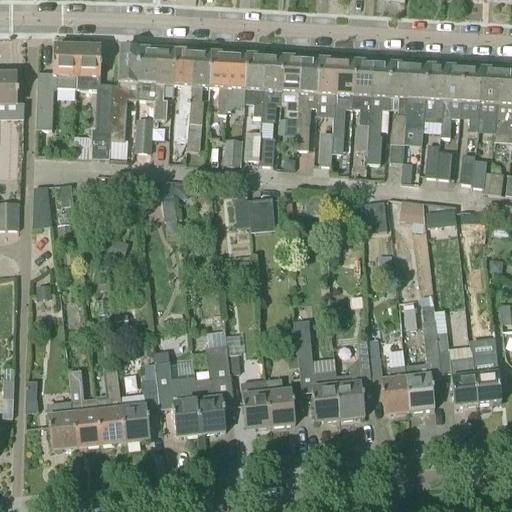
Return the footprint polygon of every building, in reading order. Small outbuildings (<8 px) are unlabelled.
[(53,71),(52,78),(37,78),(35,134),(51,135),(53,97),(56,93),(75,94),(77,52),(53,51),(53,66),(52,66),(51,71),(53,71)] [(91,142),(73,141),(73,149),(72,149),(71,163),(107,164),(108,146),(111,90),(99,89),(100,68),(100,53),(77,52),(75,94),(97,95),(96,133),(91,134),(91,142)] [(111,90),(108,146),(124,148),(126,104),(136,105),(138,54),(120,53),(118,91),(111,90)] [(153,106),(156,55),(138,54),(136,105),(153,106)] [(156,55),(153,106),(152,124),(165,125),(166,105),(162,105),(163,89),(172,90),(174,57),(156,55)] [(174,57),(172,90),(180,90),(177,119),(175,119),(172,146),(188,147),(192,58),(174,57)] [(208,93),(210,59),(192,58),(188,147),(188,156),(198,157),(202,106),(201,106),(201,92),(208,93)] [(229,60),(210,59),(208,93),(218,93),(217,119),(225,120),(225,116),(229,60)] [(234,111),(243,112),(244,108),(246,61),(229,60),(225,116),(229,116),(234,111)] [(253,109),(252,121),(261,122),(264,62),(246,61),(244,108),(253,109)] [(271,142),(272,128),(273,109),(280,109),(283,63),(264,62),(261,122),(261,138),(259,166),(259,170),(271,171),(273,142),(271,142)] [(283,63),(280,109),(287,110),(287,121),(297,122),(300,64),(283,63)] [(300,64),(297,122),(296,155),(307,156),(309,113),(316,114),(319,65),(300,64)] [(319,65),(316,114),(315,121),(333,122),(336,66),(319,65)] [(333,122),(332,138),(332,143),(342,144),(343,114),(352,115),(355,67),(336,66),(333,122)] [(359,115),(357,154),(367,155),(373,68),(355,67),(352,115),(359,115)] [(380,115),(383,115),(387,116),(390,69),(373,68),(367,155),(366,169),(379,169),(381,141),(379,141),(380,115)] [(390,69),(387,116),(388,116),(389,102),(397,103),(396,119),(392,118),(388,167),(401,168),(409,71),(390,69)] [(427,72),(409,71),(401,168),(402,168),(403,149),(421,151),(423,126),(427,72)] [(427,72),(423,126),(441,128),(441,127),(445,73),(427,72)] [(440,142),(441,142),(449,143),(450,124),(460,124),(463,74),(445,73),(441,127),(441,128),(440,142)] [(480,75),(463,74),(460,124),(468,124),(468,137),(476,137),(477,124),(480,75)] [(498,76),(480,75),(477,124),(476,137),(494,139),(496,124),(498,76)] [(511,76),(498,76),(496,124),(494,139),(493,147),(510,148),(511,131),(511,76)] [(0,79),(0,108),(17,108),(17,99),(18,99),(18,95),(17,95),(17,80),(0,79)] [(150,159),(152,124),(136,124),(134,159),(150,159)] [(261,138),(246,137),(244,165),(259,166),(261,138)] [(331,171),(332,143),(332,138),(320,137),(318,170),(331,171)] [(224,144),(222,170),(240,171),(241,145),(224,144)] [(424,182),(435,183),(438,157),(439,151),(427,149),(424,182)] [(450,158),(438,157),(435,183),(448,184),(450,158)] [(462,159),(458,186),(458,188),(470,189),(472,165),(473,161),(462,159)] [(295,173),(296,163),(284,163),(284,173),(295,173)] [(472,165),(470,189),(469,192),(482,193),(485,166),(472,165)] [(414,178),(408,177),(401,177),(401,186),(413,187),(414,178)] [(487,198),(500,200),(502,179),(490,178),(487,198)] [(149,197),(149,187),(138,187),(139,198),(149,197)] [(70,189),(58,191),(61,211),(73,210),(70,189)] [(187,201),(186,190),(175,191),(176,201),(187,201)] [(31,233),(51,231),(52,231),(47,191),(33,192),(31,233)] [(84,194),(86,210),(97,208),(95,193),(84,194)] [(175,224),(173,201),(160,202),(162,226),(175,224)] [(305,201),(305,219),(326,219),(325,201),(305,201)] [(233,203),(236,233),(249,232),(249,223),(246,202),(233,203)] [(275,223),(274,203),(249,205),(251,225),(275,223)] [(116,205),(116,220),(130,220),(130,205),(116,205)] [(401,205),(398,225),(423,228),(422,207),(401,205)] [(0,234),(18,234),(18,207),(0,207),(0,234)] [(364,209),(367,238),(385,235),(383,207),(364,209)] [(491,219),(502,221),(503,210),(492,209),(491,219)] [(452,215),(425,218),(427,232),(454,228),(452,215)] [(466,218),(467,229),(484,229),(484,218),(466,218)] [(71,229),(57,231),(59,247),(73,246),(71,229)] [(123,263),(128,247),(110,242),(106,258),(123,263)] [(378,273),(391,272),(390,260),(378,260),(378,273)] [(490,277),(503,278),(505,265),(491,264),(490,277)] [(248,278),(247,267),(236,268),(237,275),(242,279),(248,278)] [(50,303),(49,290),(38,291),(39,304),(50,303)] [(419,301),(420,312),(433,311),(432,300),(419,301)] [(499,310),(501,329),(511,328),(509,310),(499,310)] [(425,368),(405,371),(409,416),(434,413),(432,395),(430,380),(440,379),(436,338),(433,311),(420,312),(422,327),(421,327),(425,368)] [(416,312),(405,313),(407,334),(418,333),(416,312)] [(128,318),(115,319),(117,335),(130,334),(128,318)] [(334,376),(312,378),(308,325),(294,327),(297,353),(299,372),(301,398),(311,397),(314,426),(339,424),(334,381),(334,376)] [(450,378),(453,411),(477,409),(474,383),(474,380),(472,362),(449,365),(448,355),(446,337),(436,338),(440,379),(450,378)] [(368,362),(368,363),(379,362),(377,345),(366,346),(368,362)] [(225,436),(223,418),(223,413),(232,411),(229,379),(227,361),(226,352),(205,354),(208,384),(194,385),(200,439),(225,436)] [(288,373),(299,372),(297,353),(286,354),(288,373)] [(390,385),(382,386),(381,386),(381,388),(382,401),(384,419),(409,416),(405,371),(402,355),(387,357),(389,373),(390,385)] [(237,360),(227,361),(229,379),(239,378),(237,360)] [(368,363),(368,362),(358,363),(347,373),(348,377),(349,378),(349,380),(334,381),(339,424),(364,421),(362,403),(362,400),(371,399),(370,389),(368,363)] [(382,382),(379,362),(368,363),(370,389),(381,388),(381,386),(382,386),(382,382)] [(158,410),(172,408),(175,441),(200,439),(194,385),(193,382),(170,385),(168,367),(153,369),(155,385),(158,410)] [(146,370),(147,378),(148,386),(155,385),(153,369),(146,370)] [(124,447),(120,415),(115,373),(103,375),(106,400),(94,402),(95,404),(100,450),(124,447)] [(498,379),(498,378),(474,380),(474,383),(477,409),(501,406),(499,396),(506,396),(504,378),(498,379)] [(295,428),(291,397),(290,389),(281,390),(280,384),(264,386),(269,431),(295,428)] [(3,403),(13,403),(13,385),(3,385),(3,403)] [(146,411),(158,410),(155,385),(148,386),(144,387),(145,398),(146,411)] [(36,386),(26,386),(25,418),(37,416),(36,404),(36,386)] [(242,402),(243,416),(245,434),(269,431),(264,386),(240,388),(242,402)] [(75,452),(100,450),(95,404),(70,407),(75,452)] [(70,407),(46,410),(47,422),(46,422),(48,437),(49,437),(51,455),(75,452),(70,407)] [(149,444),(146,412),(144,412),(120,415),(124,447),(149,444)]
